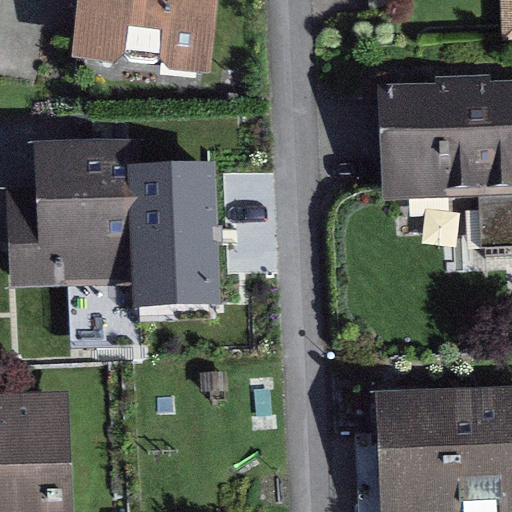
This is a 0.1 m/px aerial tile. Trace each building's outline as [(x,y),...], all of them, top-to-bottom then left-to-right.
[(78,0),(72,66),(210,79),(217,0),(78,0)] [(511,0),(499,0),(502,40),(511,39),(511,0)] [(376,92),(382,207),(478,202),(481,254),(511,251),(511,84),(491,86),(491,80),(436,82),(436,89),(376,92)] [(10,195),(14,281),(141,276),(143,305),(216,302),(210,167),(131,170),(130,143),(37,147),(39,194),(10,195)] [(511,511),(511,391),(375,398),(377,437),(380,511),(511,511)] [(0,511),(72,511),(66,398),(0,402),(0,511)]
